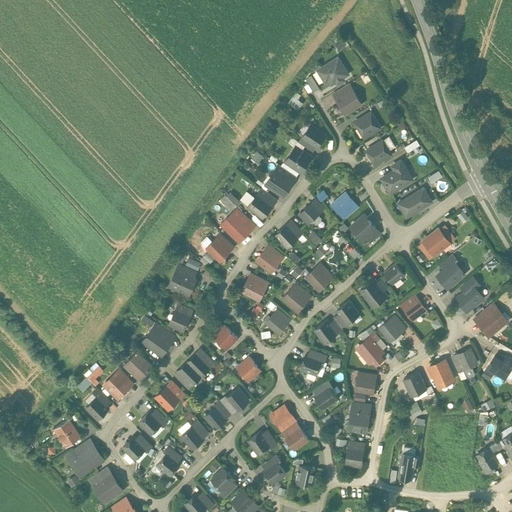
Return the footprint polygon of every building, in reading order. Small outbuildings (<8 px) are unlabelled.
[(338,58),(320,68),(324,74),(323,76),(324,79),(328,79),(329,79),(332,84),(337,81),(337,80),(347,73),(338,58)] [(318,86),(312,76),(307,79),(314,89),(318,86)] [(349,83),(333,93),(336,98),(352,88),(349,83)] [(336,98),(345,113),(362,103),(352,88),(336,98)] [(371,111),(354,121),(364,137),(381,127),(371,111)] [(325,134),(311,124),(302,136),(308,140),(316,146),(317,146),(325,134)] [(308,140),(302,136),(299,141),(305,145),(308,140)] [(416,138),(404,145),(407,151),(420,143),(416,138)] [(383,139),(366,149),(375,164),(392,154),(383,139)] [(316,146),(308,140),(305,145),(313,150),(316,146)] [(310,156),(296,147),(286,161),(300,170),(310,156)] [(251,156),(257,162),(263,156),(257,150),(251,156)] [(401,159),(391,165),(394,170),(403,164),(403,165),(404,164),(401,159)] [(286,168),(279,164),(266,183),(283,195),(293,181),(282,173),(286,168)] [(394,170),(382,178),(390,191),(412,178),(403,165),(403,164),(394,170)] [(296,176),(286,168),(282,173),(293,181),(296,176)] [(439,169),(427,175),(430,181),(442,175),(439,169)] [(414,182),(399,193),(402,197),(417,186),(414,182)] [(423,187),(398,203),(407,216),(426,204),(421,197),(427,193),(423,187)] [(262,188),(248,205),(263,216),(272,205),(263,198),(267,192),(262,188)] [(324,189),(316,193),(319,199),(327,195),(324,189)] [(276,199),(267,192),(263,198),(272,205),(276,199)] [(346,192),(332,204),(344,218),(350,212),(346,208),(354,201),(346,192)] [(239,201),(231,193),(228,196),(237,204),(239,201)] [(237,204),(228,196),(225,199),(234,207),(237,204)] [(324,207),(316,198),(312,202),(320,211),(324,207)] [(354,201),(346,208),(350,212),(358,206),(354,201)] [(320,211),(312,202),(300,213),(308,222),(320,211)] [(246,216),(238,208),(228,217),(231,220),(225,226),(239,240),(251,229),(250,229),(241,220),(245,216),(246,216)] [(463,209),(457,213),(462,220),(468,216),(463,209)] [(367,220),(363,215),(353,223),(358,229),(357,230),(368,242),(373,238),(369,233),(376,228),(368,219),(367,220)] [(255,225),(245,216),(241,220),(250,229),(255,225)] [(303,231),(292,219),(287,224),(298,236),(303,231)] [(298,236),(287,224),(276,234),(287,246),(298,236)] [(451,233),(444,224),(439,228),(446,236),(451,233)] [(439,227),(431,233),(442,247),(455,237),(451,233),(446,236),(439,228),(439,227)] [(376,228),(369,233),(373,238),(380,232),(376,228)] [(316,243),(321,238),(313,229),(308,233),(316,243)] [(215,243),(210,249),(219,258),(225,252),(227,253),(230,250),(222,242),(225,238),(220,233),(213,241),(215,243)] [(431,233),(423,239),(424,240),(431,249),(426,252),(430,257),(442,247),(431,233)] [(234,246),(225,238),(222,242),(230,250),(234,246)] [(431,249),(424,240),(419,244),(426,252),(431,249)] [(314,249),(321,256),(328,249),(321,242),(314,249)] [(277,251),(268,244),(265,248),(274,255),(277,251)] [(274,255),(265,248),(262,252),(264,253),(258,260),(272,270),(283,255),(277,251),(274,255)] [(182,261),(186,254),(179,250),(175,258),(182,261)] [(443,269),(437,274),(447,287),(465,272),(455,260),(457,259),(452,253),(447,257),(451,262),(443,269)] [(200,262),(189,257),(186,263),(197,268),(200,262)] [(447,257),(439,264),(443,269),(451,262),(447,257)] [(329,280),(319,269),(323,265),(320,262),(313,270),(315,273),(309,278),(318,288),(325,281),(326,283),(329,280)] [(396,262),(384,271),(393,282),(405,273),(396,262)] [(197,270),(180,263),(170,285),(189,294),(197,278),(194,276),(197,270)] [(297,276),(302,267),(294,263),(290,272),(297,276)] [(333,276),(323,265),(319,269),(329,280),(333,276)] [(261,278),(251,273),(249,277),(258,282),(261,278)] [(473,275),(460,286),(464,291),(472,284),(469,280),(474,276),(473,275)] [(464,291),(456,297),(467,310),(484,296),(475,286),(479,283),(474,276),(469,280),(472,284),(464,291)] [(258,282),(249,277),(247,281),(248,282),(244,291),(259,298),(268,281),(261,278),(258,282)] [(375,278),(360,289),(369,300),(388,286),(384,281),(380,284),(375,278)] [(302,287),(296,282),(284,297),(297,308),(303,301),(304,302),(307,299),(298,291),(302,287)] [(311,295),(302,287),(298,291),(307,299),(311,295)] [(413,295),(406,301),(409,305),(417,299),(413,295)] [(417,299),(409,305),(406,301),(402,303),(408,312),(411,310),(416,316),(426,308),(424,305),(422,306),(417,299)] [(258,314),(263,303),(257,300),(253,311),(258,314)] [(349,300),(337,309),(339,312),(347,322),(359,313),(349,300)] [(183,305),(178,302),(176,308),(178,309),(171,324),(183,329),(189,314),(181,310),(183,305)] [(506,321),(492,303),(485,309),(489,313),(478,322),(489,335),(506,321)] [(192,308),(183,305),(181,310),(189,314),(192,308)] [(277,308),(271,316),(274,318),(269,324),(279,332),(286,323),(278,316),(281,311),(277,308)] [(489,313),(485,309),(474,317),(478,322),(489,313)] [(290,319),(281,311),(278,316),(286,323),(290,319)] [(139,319),(150,325),(154,319),(142,312),(139,319)] [(347,322),(339,312),(333,316),(335,318),(342,327),(347,323),(347,322)] [(395,314),(380,327),(388,337),(394,332),(397,334),(401,331),(394,323),(399,319),(395,314)] [(342,327),(335,318),(329,322),(337,332),(337,333),(343,329),(342,327)] [(327,319),(315,328),(325,341),(337,332),(329,322),(327,319)] [(405,327),(399,319),(394,323),(401,331),(405,327)] [(172,340),(159,331),(163,326),(157,321),(149,332),(152,335),(146,343),(162,354),(172,340)] [(237,337),(225,325),(214,336),(226,348),(237,337)] [(175,335),(163,326),(159,331),(172,340),(175,335)] [(370,326),(359,334),(363,339),(374,331),(370,326)] [(384,342),(375,330),(374,331),(363,339),(365,341),(370,336),(379,346),(384,342)] [(365,341),(358,347),(369,360),(373,357),(376,361),(382,357),(378,353),(382,350),(379,346),(370,336),(365,341)] [(207,355),(200,348),(196,352),(203,359),(207,355)] [(320,352),(310,349),(308,354),(318,358),(320,352)] [(463,351),(458,353),(461,361),(456,363),(459,370),(477,362),(471,349),(464,353),(463,351)] [(138,351),(125,364),(140,377),(152,365),(138,351)] [(506,356),(498,351),(495,355),(504,361),(506,356)] [(203,359),(196,352),(192,357),(193,358),(190,362),(201,374),(214,361),(208,355),(207,355),(203,359)] [(327,354),(320,352),(318,358),(322,359),(321,360),(324,361),(327,354)] [(308,354),(306,353),(301,367),(316,373),(321,360),(322,359),(318,358),(308,354)] [(458,353),(453,355),(456,363),(461,361),(458,353)] [(504,361),(495,355),(488,367),(505,377),(511,365),(511,359),(506,356),(504,361)] [(250,356),(238,366),(248,379),(260,369),(250,356)] [(333,356),(331,363),(340,366),(342,358),(333,356)] [(445,359),(430,366),(439,385),(454,378),(445,359)] [(201,374),(190,362),(186,366),(184,364),(179,369),(186,376),(182,380),(188,387),(201,374)] [(92,378),(94,380),(103,367),(98,363),(92,370),(88,367),(75,385),(83,390),(92,378)] [(119,369),(106,382),(120,396),(123,393),(121,392),(128,385),(121,378),(125,374),(119,369)] [(186,376),(179,369),(175,373),(182,380),(186,376)] [(375,379),(365,378),(366,372),(360,371),(357,390),(371,392),(373,384),(375,384),(375,379)] [(419,371),(404,378),(411,395),(426,388),(426,387),(419,371)] [(125,374),(121,378),(128,385),(132,381),(125,374)] [(327,378),(322,382),(325,387),(316,394),(315,395),(324,407),(337,397),(329,386),(331,384),(327,378)] [(181,388),(172,379),(167,384),(176,393),(181,388)] [(322,382),(313,389),(316,394),(325,387),(322,382)] [(167,384),(156,395),(163,402),(164,400),(170,406),(185,392),(181,388),(176,393),(167,384)] [(431,384),(426,387),(426,388),(428,393),(434,390),(431,384)] [(98,387),(93,391),(97,396),(97,395),(97,396),(102,391),(98,387)] [(228,395),(227,396),(229,399),(237,408),(237,409),(249,399),(238,387),(228,395)] [(354,390),(354,398),(365,399),(366,392),(354,390)] [(111,401),(102,391),(97,396),(107,405),(111,401)] [(226,394),(221,399),(224,403),(229,399),(227,396),(228,395),(226,394)] [(97,396),(97,395),(97,396),(87,406),(98,418),(109,407),(107,405),(97,396)] [(467,411),(473,409),(469,398),(463,400),(467,411)] [(484,410),(495,404),(492,398),(480,403),(484,410)] [(224,403),(221,399),(215,404),(216,405),(217,405),(219,408),(224,403)] [(229,399),(224,403),(232,412),(237,408),(229,399)] [(417,400),(407,403),(412,415),(422,412),(417,400)] [(359,402),(353,401),(349,428),(366,431),(369,411),(358,409),(359,403),(359,402)] [(232,412),(224,403),(219,408),(227,417),(232,412)] [(370,405),(359,403),(358,409),(369,411),(370,405)] [(284,404),(272,413),(283,428),(288,425),(284,420),(292,415),(284,404)] [(216,405),(205,414),(216,427),(227,417),(219,408),(217,405),(216,405)] [(163,416),(156,408),(152,412),(159,420),(163,416)] [(150,410),(139,421),(151,433),(161,423),(162,422),(159,420),(152,412),(150,410)] [(168,420),(163,415),(163,416),(159,420),(162,422),(161,423),(163,425),(168,420)] [(292,415),(284,420),(288,425),(295,420),(292,415)] [(69,417),(54,427),(66,446),(82,435),(69,417)] [(197,419),(191,424),(192,426),(193,425),(195,428),(200,424),(200,423),(197,419)] [(296,422),(284,431),(287,435),(299,426),(296,422)] [(207,432),(200,424),(195,428),(203,436),(207,432)] [(195,428),(193,425),(192,426),(182,434),(192,447),(204,437),(203,436),(195,428)] [(287,435),(286,435),(295,447),(308,438),(300,426),(299,426),(287,435)] [(273,438),(267,429),(262,432),(268,441),(273,438)] [(262,432),(261,430),(249,439),(258,452),(269,444),(270,444),(268,441),(262,432)] [(511,431),(503,438),(511,452),(511,431)] [(147,441),(140,434),(136,438),(143,445),(147,441)] [(136,438),(134,436),(123,446),(135,458),(145,448),(145,447),(143,445),(136,438)] [(273,438),(268,441),(270,444),(269,444),(271,447),(277,443),(273,437),(273,438)] [(89,439),(67,454),(70,459),(93,443),(89,439)] [(498,440),(490,446),(493,452),(502,447),(498,440)] [(147,441),(143,445),(145,447),(145,448),(147,451),(152,446),(147,441)] [(93,443),(70,459),(74,464),(79,461),(85,470),(103,458),(93,443)] [(176,451),(168,445),(164,450),(166,453),(167,452),(172,456),(176,451)] [(354,447),(351,446),(348,462),(360,464),(363,448),(354,447)] [(499,464),(488,447),(476,454),(487,470),(487,471),(493,468),(499,464)] [(181,456),(176,451),(172,456),(178,460),(181,456)] [(172,456),(167,452),(166,453),(158,463),(171,474),(180,462),(178,460),(172,456)] [(276,453),(271,457),(274,462),(265,468),(263,470),(272,482),(286,472),(278,461),(280,459),(276,453)] [(420,456),(403,453),(399,476),(411,478),(413,465),(419,465),(420,456)] [(271,457),(262,463),(265,468),(274,462),(271,457)] [(302,464),(299,463),(299,464),(295,481),(311,484),(315,467),(302,464)] [(107,467),(94,475),(98,480),(111,472),(107,467)] [(234,478),(224,467),(212,478),(222,488),(222,489),(225,487),(232,479),(234,478)] [(493,468),(487,471),(487,470),(483,473),(486,477),(495,471),(493,468)] [(98,480),(95,482),(96,483),(107,499),(122,489),(111,472),(98,480)] [(94,475),(89,478),(93,485),(96,483),(95,482),(98,480),(94,475)] [(232,479),(225,487),(229,491),(236,483),(232,479)] [(225,487),(222,489),(222,488),(219,491),(224,496),(229,491),(225,487)] [(244,488),(232,500),(237,505),(236,505),(237,506),(238,506),(242,510),(243,510),(245,508),(253,500),(254,499),(244,488)] [(209,499),(203,491),(198,495),(205,503),(209,499)] [(198,495),(197,493),(185,503),(193,511),(199,511),(207,506),(207,505),(205,503),(198,495)] [(126,496),(112,505),(116,510),(129,501),(126,496)] [(214,504),(210,499),(209,499),(205,503),(207,505),(207,506),(209,508),(214,504)] [(253,500),(245,508),(249,511),(257,505),(253,500)] [(134,508),(129,501),(116,510),(113,511),(138,511),(135,507),(134,508)]
